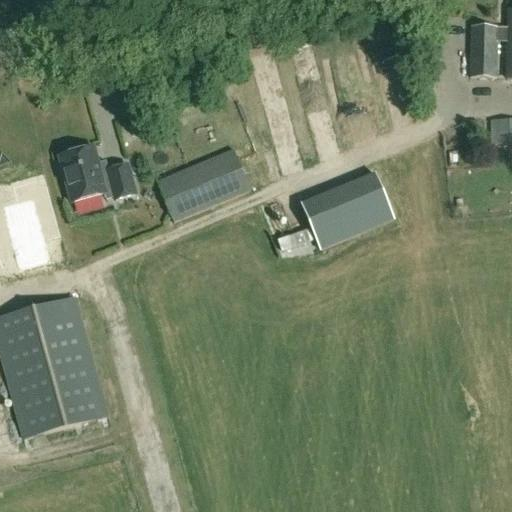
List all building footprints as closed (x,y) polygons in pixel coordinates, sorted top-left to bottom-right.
[(472,29),(471,80),(497,81),(498,30),(472,29)] [(511,143),(511,126),(501,126),(501,143),(511,143)] [(102,176),(95,151),(61,160),(73,206),(115,195),(117,204),(137,199),(129,169),(102,176)] [(157,186),(175,226),(252,194),(235,154),(157,186)] [(322,253),(396,222),(376,177),(303,208),(322,253)] [(53,265),(37,202),(6,210),(23,273),(53,265)] [(0,320),(0,349),(25,442),(108,420),(75,300),(0,320)]
